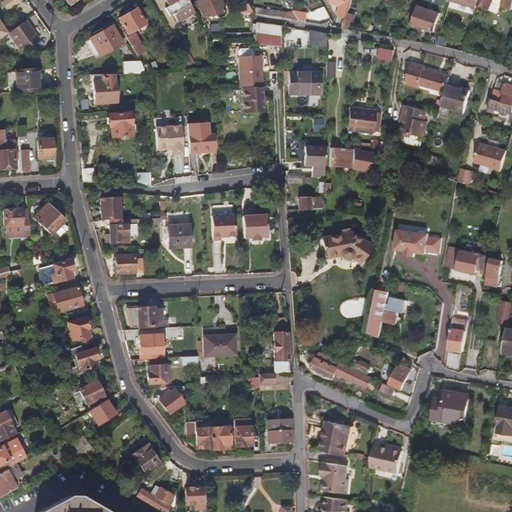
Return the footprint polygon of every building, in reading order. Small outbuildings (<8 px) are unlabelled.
[(8,11),(20,3),(17,0),(7,0),(3,3),(8,11)] [(194,13),(185,0),(163,0),(173,15),(169,18),(174,26),(194,13)] [(225,12),(218,0),(199,0),(194,3),(202,18),(217,17),(217,15),(225,12)] [(348,14),(352,0),(342,0),(342,1),(338,15),(347,18),(348,14)] [(477,7),(478,0),(450,0),(451,1),(476,10),(477,7)] [(511,11),(511,10),(511,0),(478,0),(477,7),(489,12),(493,3),(494,0),(500,0),(503,1),(501,6),(511,11)] [(160,18),(152,5),(144,9),(151,23),(160,18)] [(250,8),(248,5),(240,5),(241,14),(253,14),(250,8)] [(433,31),(437,19),(422,15),(424,9),(417,7),(411,25),(419,28),(419,26),(433,31)] [(270,17),(271,11),(250,8),(253,14),(270,17)] [(135,9),(118,20),(124,30),(121,31),(122,33),(136,58),(142,54),(132,36),(130,37),(129,34),(144,25),(135,9)] [(439,14),(424,9),(422,15),(437,19),(439,14)] [(294,14),(294,13),(271,11),(270,17),(299,22),(294,14)] [(305,23),(306,16),(294,14),(299,22),(305,23)] [(352,28),(356,16),(348,14),(347,18),(343,29),(348,30),(349,27),(352,28)] [(124,30),(118,20),(115,21),(121,31),(124,30)] [(19,50),(37,38),(25,22),(8,34),(19,50)] [(281,47),(280,26),(255,23),(254,33),(252,44),(281,47)] [(100,56),(123,43),(113,26),(90,39),(100,56)] [(326,49),(326,34),(308,31),(307,45),(326,49)] [(100,56),(90,39),(86,41),(96,59),(100,56)] [(190,59),(181,43),(176,47),(185,62),(190,59)] [(254,56),(253,48),(238,49),(239,57),(254,56)] [(393,62),(395,50),(381,48),(379,60),(393,62)] [(263,112),(262,87),(260,87),(259,68),(261,68),(260,56),(254,56),(239,57),(240,87),(242,87),(243,113),(263,112)] [(158,70),(155,61),(141,66),(144,71),(149,70),(158,70)] [(333,78),(334,62),(326,63),(326,77),(333,78)] [(141,66),(139,63),(123,64),(124,75),(144,74),(144,71),(141,66)] [(447,85),(450,77),(425,70),(425,69),(411,64),(405,83),(419,87),(420,85),(445,92),(447,85)] [(38,90),(37,70),(15,71),(16,73),(8,73),(9,91),(17,91),(17,92),(24,91),(38,90)] [(318,96),(318,73),(288,73),(287,95),(318,96)] [(505,93),(508,83),(501,81),(498,91),(505,93)] [(117,104),(116,82),(93,83),(95,105),(117,104)] [(511,114),(511,84),(508,83),(505,93),(498,91),(491,112),(497,114),(498,110),(511,114)] [(465,112),(471,92),(447,85),(445,92),(442,105),(450,108),(465,112)] [(448,117),(450,108),(442,105),(439,115),(448,117)] [(424,137),(429,122),(425,121),(428,112),(405,106),(402,116),(406,117),(404,123),(401,135),(411,138),(412,134),(424,137)] [(377,132),(380,113),(368,111),(368,110),(349,107),(348,131),(371,134),(372,131),(377,132)] [(132,137),(130,115),(107,117),(108,129),(109,129),(110,139),(132,137)] [(156,120),(158,149),(172,148),(172,154),(184,153),(181,118),(156,120)] [(322,131),(322,119),(313,118),(312,131),(322,131)] [(189,154),(209,152),(208,131),(203,131),(203,126),(200,124),(187,125),(188,133),(189,154)] [(20,143),(19,129),(11,130),(12,144),(20,143)] [(422,146),(424,137),(412,134),(411,138),(401,135),(399,141),(422,146)] [(53,156),(50,137),(35,139),(37,159),(53,156)] [(380,150),(381,143),(372,141),(372,143),(371,148),(374,149),(380,150)] [(388,152),(390,144),(381,143),(380,150),(388,152)] [(501,171),(507,152),(481,144),(475,163),(481,165),(479,172),(488,175),(490,168),(501,171)] [(324,166),(324,147),(304,147),(304,166),(311,166),(324,166)] [(353,169),(354,150),(330,149),(330,168),(353,169)] [(0,169),(15,169),(14,151),(0,151),(0,169)] [(29,171),(28,151),(20,151),(22,171),(29,171)] [(434,165),(436,157),(429,155),(427,163),(434,165)] [(441,167),(443,159),(436,157),(434,165),(441,167)] [(324,177),(324,166),(311,166),(311,177),(324,177)] [(470,185),(473,173),(461,170),(458,182),(470,185)] [(136,172),(137,186),(149,187),(149,172),(136,172)] [(120,217),(119,198),(100,199),(102,218),(109,218),(120,217)] [(324,209),(324,198),(299,199),(299,210),(324,209)] [(349,202),(348,207),(360,210),(361,204),(349,202)] [(50,235),(63,220),(46,204),(33,219),(50,235)] [(27,212),(21,213),(21,209),(3,210),(4,228),(6,228),(6,237),(30,235),(27,212)] [(234,229),(233,215),(211,216),(212,240),(220,240),(220,238),(234,237),(234,236),(234,229)] [(267,236),(266,215),(242,216),(243,238),(250,238),(251,240),(259,240),(259,237),(267,236)] [(137,235),(136,225),(160,223),(160,218),(149,219),(121,220),(120,217),(109,218),(110,235),(110,243),(110,244),(128,243),(128,235),(137,235)] [(191,247),(190,226),(165,227),(166,244),(169,244),(169,248),(191,247)] [(440,255),(443,240),(432,238),(432,235),(430,235),(427,231),(421,230),(418,233),(397,229),(394,249),(406,251),(405,256),(415,257),(416,254),(427,255),(427,253),(440,255)] [(373,248),(351,234),(322,239),(325,257),(340,255),(341,256),(341,257),(342,258),(343,259),(344,260),(345,260),(347,260),(349,260),(350,260),(351,259),(352,258),(353,257),(362,263),(373,248)] [(482,274),(486,255),(449,248),(445,268),(476,274),(476,273),(482,274)] [(143,272),(142,260),(135,260),(134,256),(115,257),(116,274),(143,272)] [(498,287),(503,261),(493,258),(487,285),(498,287)] [(19,269),(33,265),(32,260),(22,261),(22,264),(19,264),(19,269)] [(72,279),(70,272),(73,272),(70,260),(49,266),(51,275),(47,277),(49,286),(72,279)] [(395,313),(396,312),(403,314),(406,301),(391,298),(390,304),(387,303),(389,292),(382,291),(383,284),(380,284),(369,333),(379,338),(383,322),(396,325),(398,318),(397,316),(396,314),(395,313)] [(472,295),(473,289),(458,286),(455,305),(459,305),(461,293),(472,295)] [(82,307),(77,288),(53,295),(58,313),(82,307)] [(509,318),(511,301),(500,299),(498,316),(509,318)] [(161,319),(160,307),(126,309),(131,328),(166,326),(166,319),(161,319)] [(92,343),(86,319),(67,324),(72,342),(80,340),(81,346),(92,343)] [(289,369),(286,319),(277,320),(278,334),(268,335),(270,364),(275,363),(276,373),(290,372),(289,369)] [(463,352),(468,321),(453,319),(449,350),(463,352)] [(511,329),(507,328),(503,350),(511,352),(511,329)] [(235,356),(233,334),(203,336),(204,358),(235,356)] [(158,354),(157,336),(150,337),(150,335),(132,336),(133,342),(139,341),(140,360),(162,359),(162,354),(158,354)] [(81,346),(80,340),(72,342),(74,348),(80,346),(81,346)] [(96,366),(95,360),(97,359),(94,349),(83,353),(80,346),(74,348),(65,351),(74,376),(89,370),(88,369),(96,366)] [(362,374),(319,353),(316,357),(315,357),(310,367),(333,378),(335,373),(355,383),(362,374)] [(457,369),(459,355),(448,353),(446,367),(457,369)] [(198,365),(198,357),(182,358),(182,366),(198,365)] [(371,368),(369,367),(370,364),(366,362),(365,365),(359,362),(357,366),(369,372),(371,368)] [(411,370),(398,364),(387,384),(405,393),(409,385),(405,383),(411,370)] [(166,383),(166,376),(170,376),(169,368),(151,369),(151,376),(148,376),(148,385),(156,384),(157,389),(165,389),(165,384),(166,383)] [(273,384),(272,374),(258,375),(258,385),(273,384)] [(366,388),(371,378),(362,374),(355,383),(366,388)] [(104,396),(96,381),(79,390),(89,412),(101,403),(99,399),(104,396)] [(184,403),(177,393),(179,391),(177,388),(160,401),(170,414),(184,403)] [(465,425),(470,397),(446,393),(445,398),(444,406),(435,405),(433,420),(465,425)] [(444,406),(445,398),(437,397),(435,405),(444,406)] [(115,415),(106,400),(101,403),(89,412),(90,414),(98,426),(115,415)] [(511,407),(502,406),(497,432),(511,434),(511,407)] [(5,413),(0,415),(0,442),(16,435),(13,429),(19,426),(12,410),(5,413)] [(250,446),(249,419),(233,420),(234,447),(250,446)] [(268,444),(275,444),(275,445),(284,445),(284,443),(291,443),(290,420),(267,421),(268,444)] [(211,447),(210,428),(202,428),(201,421),(187,422),(187,437),(195,436),(195,443),(202,443),(202,448),(211,447)] [(345,456),(352,426),(345,425),(338,423),(331,421),(327,436),(324,435),(321,450),(345,456)] [(229,444),(228,426),(210,428),(211,447),(211,449),(222,449),(222,444),(229,444)] [(74,454),(88,443),(83,436),(68,447),(69,448),(72,451),(74,454)] [(24,460),(15,441),(0,447),(0,470),(19,462),(24,460)] [(80,461),(94,450),(88,443),(74,454),(80,461)] [(157,462),(148,451),(151,448),(147,443),(130,456),(143,473),(157,462)] [(400,464),(402,451),(383,447),(384,444),(376,443),(372,462),(371,466),(398,471),(400,464)] [(80,461),(74,454),(72,451),(66,456),(73,465),(80,461)] [(408,466),(411,452),(402,451),(400,464),(408,466)] [(347,478),(349,466),(324,462),(322,476),(326,476),(323,490),(348,494),(350,479),(347,478)] [(0,473),(0,497),(16,488),(13,483),(25,476),(17,464),(6,470),(0,473)] [(154,497),(160,488),(154,485),(148,494),(154,497)] [(135,497),(139,491),(134,488),(128,493),(135,497)] [(160,488),(154,497),(148,494),(141,489),(139,491),(135,497),(156,511),(166,511),(169,507),(166,505),(171,496),(160,488)] [(203,504),(202,488),(185,488),(185,505),(196,504),(203,504)] [(104,511),(104,510),(95,510),(95,505),(87,505),(87,500),(79,500),(79,496),(68,496),(68,500),(60,500),(60,505),(51,505),(51,509),(43,509),(42,511),(104,511)] [(348,511),(349,500),(327,496),(326,504),(325,511),(322,511),(342,511),(343,511),(348,511)]
